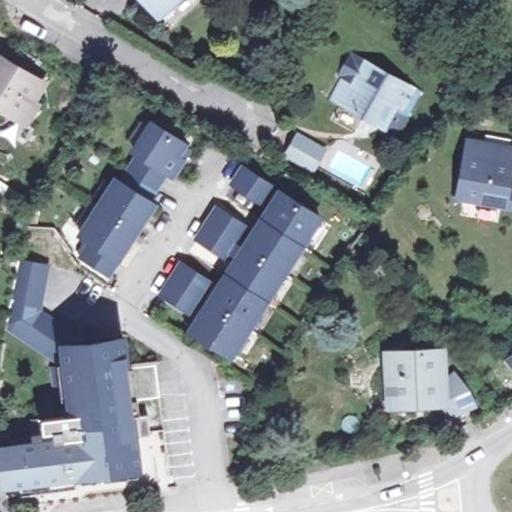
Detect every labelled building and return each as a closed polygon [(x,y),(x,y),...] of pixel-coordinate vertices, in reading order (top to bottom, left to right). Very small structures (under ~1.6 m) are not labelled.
[(0,98),(15,107),(23,92),(32,97),(40,80),(0,56),(0,98)] [(344,83),(337,97),(370,115),(384,109),(390,97),(393,90),(397,93),(405,78),(364,57),(352,77),(348,85),(344,83)] [(323,90),(337,97),(344,83),(348,85),(352,77),(334,67),(323,90)] [(393,90),(390,97),(406,106),(418,85),(405,78),(397,93),(393,90)] [(23,92),(15,107),(30,116),(39,101),(32,97),(23,92)] [(138,149),(129,163),(157,180),(165,166),(172,170),(182,154),(176,151),(184,138),(151,117),(133,145),(138,149)] [(11,120),(0,133),(11,142),(23,129),(11,120)] [(298,126),(286,146),(310,161),(323,141),(298,126)] [(511,140),(469,132),(458,188),(511,199),(511,183),(508,183),(511,164),(511,140)] [(189,142),(184,138),(176,151),(182,154),(189,142)] [(242,161),(232,176),(261,195),(271,179),(242,161)] [(98,202),(130,222),(138,210),(144,214),(154,199),(148,194),(157,180),(129,163),(120,177),(115,174),(98,202)] [(320,210),(285,189),(278,201),(272,197),(262,213),(302,238),(320,210)] [(217,201),(198,233),(226,251),(235,235),(246,220),(217,201)] [(98,202),(80,229),(91,237),(82,252),(109,268),(129,238),(123,234),(130,222),(98,202)] [(138,210),(130,222),(136,226),(144,214),(138,210)] [(302,238),(262,213),(252,229),(258,233),(250,245),(285,266),(302,238)] [(130,222),(123,234),(129,238),(136,226),(130,222)] [(285,266),(250,245),(243,257),(237,253),(227,269),(267,294),(285,266)] [(45,254),(15,250),(15,251),(14,260),(7,316),(49,350),(69,326),(39,301),(45,254)] [(182,257),(163,288),(191,306),(210,275),(182,257)] [(227,269),(217,284),(223,288),(215,300),(250,321),(267,294),(227,269)] [(250,321),(215,300),(208,312),(202,309),(192,324),(232,349),(250,321)] [(69,326),(49,350),(65,363),(62,343),(85,340),(69,326)] [(42,439),(0,444),(0,460),(3,482),(136,464),(137,464),(133,431),(145,429),(143,413),(131,414),(129,397),(158,394),(154,361),(125,364),(122,336),(85,340),(62,343),(65,363),(65,364),(71,412),(59,414),(39,416),(42,439)] [(444,344),(389,347),(392,398),(414,397),(425,397),(442,396),(446,396),(445,378),(444,344)] [(53,366),(59,414),(71,412),(65,364),(53,366)] [(446,396),(442,396),(449,412),(475,399),(468,385),(456,368),(445,378),(446,396)] [(425,397),(414,397),(414,405),(425,405),(425,397)] [(79,472),(80,480),(137,472),(136,464),(79,472)]
